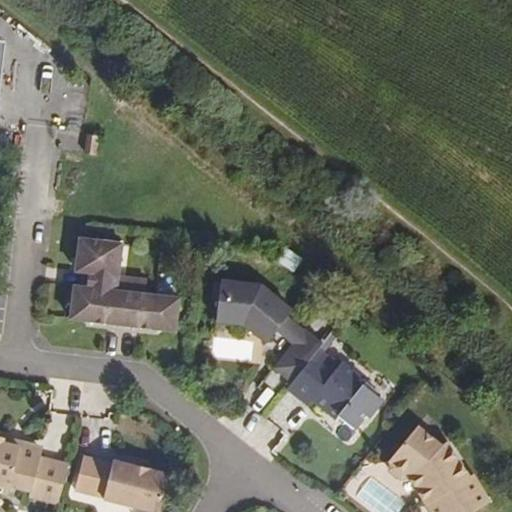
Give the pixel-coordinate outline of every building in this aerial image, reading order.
[(0,143),(2,144),(12,38),(0,36),(0,143)] [(99,136),(88,135),(86,153),(96,155),(99,136)] [(123,244),(81,239),(77,271),(89,272),(87,290),(75,289),(71,319),(176,331),(180,298),(117,291),(123,244)] [(261,286),(222,281),(217,321),(245,324),(267,342),(277,330),(294,344),(275,368),(293,382),(319,350),(324,343),(307,329),(305,331),(287,317),(290,313),(261,286)] [(252,341),(218,339),(217,357),(251,358),(252,341)] [(319,350),(293,382),(287,388),(309,405),(313,400),(336,419),(339,415),(356,428),(367,415),(370,417),(383,400),(364,385),(366,382),(342,362),(339,366),(319,350)] [(402,474),(425,511),(474,511),(486,505),(466,480),(469,478),(443,444),(438,448),(434,443),(412,425),(384,460),(385,461),(384,469),(395,476),(402,474)] [(30,497),(59,504),(69,465),(41,458),(42,452),(39,446),(25,443),(19,447),(3,443),(5,438),(0,436),(0,492),(8,495),(11,486),(31,491),(30,497)] [(84,457),(75,491),(104,498),(104,500),(154,511),(159,511),(170,475),(114,460),(113,464),(84,457)] [(374,511),(397,511),(405,502),(371,476),(355,497),(374,511)]
